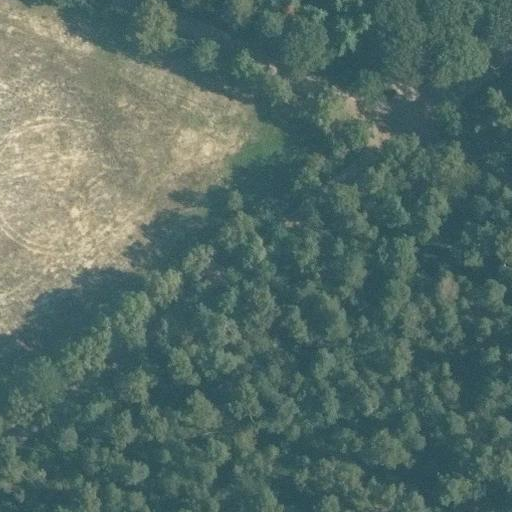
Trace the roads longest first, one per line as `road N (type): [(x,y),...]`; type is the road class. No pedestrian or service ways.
road 1 (track): [(407,134),(0,455)]
road 2 (track): [(511,189),(122,0)]
road 3 (track): [(425,0),(407,134)]
road 4 (track): [(511,52),(407,134)]
